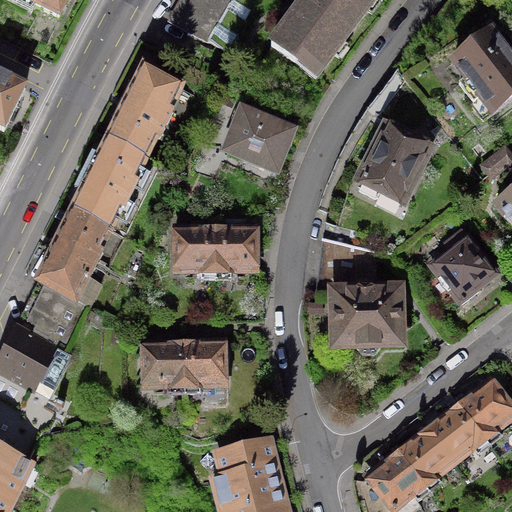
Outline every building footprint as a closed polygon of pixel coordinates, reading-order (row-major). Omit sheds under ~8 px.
[(18,0),(59,19),(68,0),(18,0)] [(184,0),(171,23),(246,64),(273,13),(281,0),(184,0)] [(376,0),(380,3),(382,0),(306,0),(302,5),(271,46),(297,66),(301,61),(320,75),(376,0)] [(511,58),(491,32),(452,63),(492,115),(511,99),(511,58)] [(127,106),(109,142),(145,160),(156,139),(159,141),(173,113),(170,111),(181,89),(144,71),(127,106)] [(0,130),(4,132),(25,89),(11,82),(3,78),(0,76),(0,130)] [(242,113),(226,153),(276,172),(292,132),(277,126),(279,123),(272,120),(266,118),(265,121),(242,113)] [(370,162),(360,182),(362,183),(358,191),(376,201),(380,193),(403,204),(428,152),(386,130),(370,162)] [(135,182),(145,160),(109,142),(91,177),(74,212),(110,230),(121,209),(124,211),(138,183),(135,182)] [(511,157),(505,148),(481,166),(492,179),(497,176),(511,163),(511,157)] [(508,195),(494,205),(511,227),(511,163),(497,176),(500,180),(498,182),(508,195)] [(100,252),(110,230),(74,212),(39,283),(75,301),(76,300),(86,279),(90,281),(103,253),(100,252)] [(201,281),(216,281),(215,230),(181,230),(176,230),(176,272),(201,272),(201,281)] [(231,281),(231,272),(255,272),(255,230),(249,230),(215,230),(216,281),(231,281)] [(451,253),(433,267),(460,302),(477,288),(494,275),(461,232),(445,244),(451,253)] [(2,358),(0,361),(0,450),(28,464),(42,436),(49,435),(64,405),(57,402),(56,405),(48,401),(71,356),(65,353),(88,306),(76,300),(75,301),(39,283),(2,358)] [(399,291),(334,292),(335,347),(368,346),(400,345),(399,291)] [(170,396),(185,395),(184,345),(164,346),(145,346),(145,388),(170,387),(170,396)] [(200,395),(200,386),(224,385),(223,345),(203,345),(184,345),(185,395),(200,395)] [(474,395),(459,407),(490,446),(502,437),(496,431),(511,418),(511,411),(490,383),(474,395)] [(444,419),(429,431),(454,463),(472,449),(478,456),(490,446),(459,407),(444,419)] [(414,442),(398,454),(429,494),(441,484),(436,478),(454,463),(429,431),(414,442)] [(224,511),(284,511),(267,443),(219,456),(231,503),(223,506),(224,511)] [(0,511),(4,511),(19,483),(12,480),(21,462),(27,465),(28,464),(0,450),(0,511)] [(383,466),(368,478),(393,511),(412,496),(417,503),(429,494),(398,454),(383,466)]
